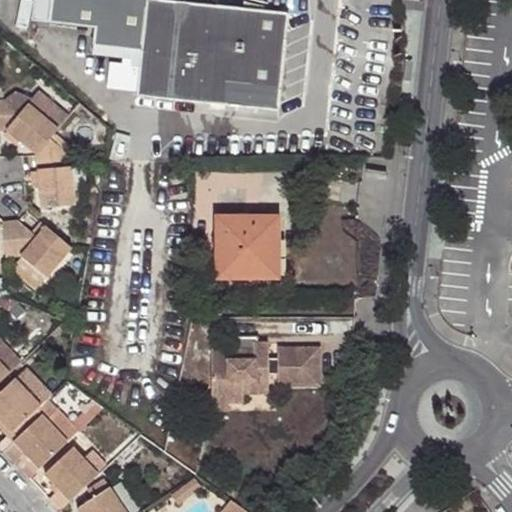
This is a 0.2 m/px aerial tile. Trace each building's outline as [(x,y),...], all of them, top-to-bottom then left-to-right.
[(47,0),(45,24),(91,29),(89,46),(139,51),(134,95),(276,110),(286,13),(259,10),(260,5),(241,1),(240,8),(159,0),(47,0)] [(37,155),(50,137),(67,115),(38,93),(32,100),(18,89),(3,100),(0,99),(0,130),(7,130),(37,155)] [(66,151),(50,137),(37,155),(42,208),(75,205),(72,166),(67,166),(66,151)] [(269,239),(278,238),(278,217),(217,217),(217,278),(269,278),(269,239)] [(37,237),(32,232),(19,219),(3,221),(6,256),(21,255),(47,277),(71,247),(45,226),(37,237)] [(40,222),(32,232),(37,237),(45,226),(40,222)] [(278,278),(278,238),(269,239),(269,278),(278,278)] [(34,293),(47,277),(21,255),(8,271),(34,293)] [(0,361),(9,371),(20,361),(0,340),(0,361)] [(252,348),(209,349),(209,409),(227,409),(227,401),(241,401),(241,392),(241,380),(266,380),(266,373),(276,373),(276,385),(317,384),(317,353),(276,353),(275,357),(266,358),(266,342),(252,342),(252,348)] [(0,380),(9,371),(0,361),(0,380)] [(15,378),(41,405),(52,395),(26,368),(15,378)] [(41,405),(15,378),(0,392),(0,417),(13,431),(41,405)] [(266,380),(241,380),(241,392),(266,392),(266,380)] [(78,431),(57,409),(47,419),(67,441),(78,431)] [(47,419),(42,414),(4,450),(16,462),(21,458),(27,452),(41,467),(67,441),(47,419)] [(0,425),(9,435),(13,431),(0,417),(0,425)] [(73,448),(45,474),(60,488),(50,498),(61,510),(98,473),(73,448)] [(41,467),(27,452),(21,458),(35,472),(41,467)] [(125,511),(109,488),(77,507),(79,511),(125,511)]
